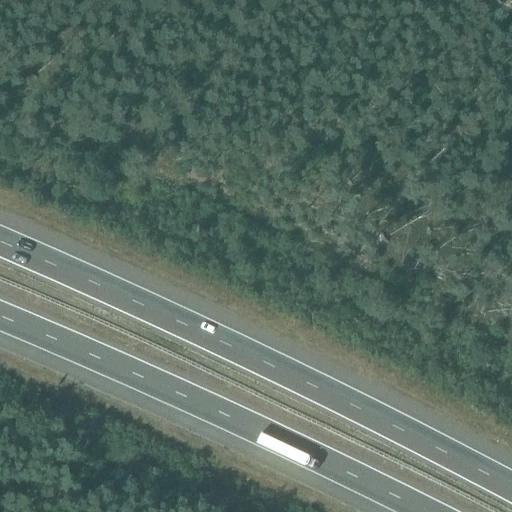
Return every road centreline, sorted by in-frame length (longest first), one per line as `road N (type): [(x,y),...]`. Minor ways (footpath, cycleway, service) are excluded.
road 1 (motorway): [(511,489),(0,243)]
road 2 (motorway): [(0,318),(423,511)]
